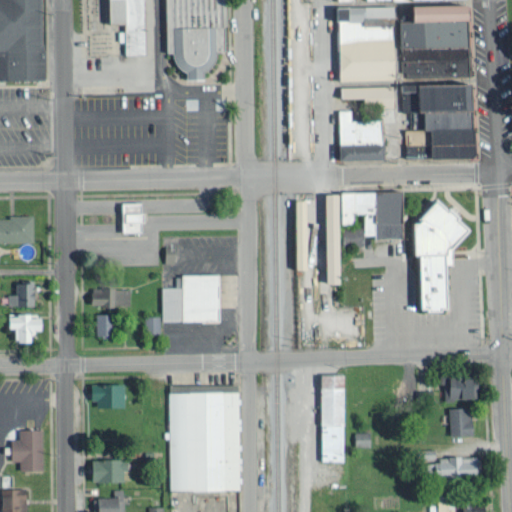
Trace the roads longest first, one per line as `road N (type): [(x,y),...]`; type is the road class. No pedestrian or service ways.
road 1 (residential): [(249,511),(243,0)]
road 2 (residential): [(66,511),(64,0)]
road 3 (residential): [(0,363),(501,353)]
road 4 (residential): [(0,177),(494,167)]
road 5 (residential): [(508,511),(494,167)]
road 6 (residential): [(321,0),(324,171)]
road 7 (residential): [(494,167),(486,0)]
